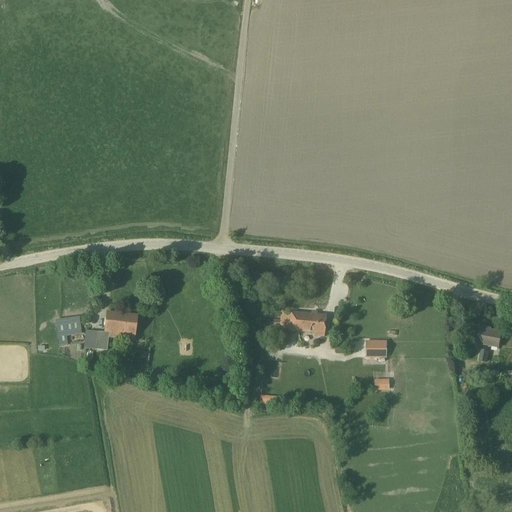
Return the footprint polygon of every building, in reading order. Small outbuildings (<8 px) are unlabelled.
[(107,351),(109,333),(121,334),(121,339),(134,340),(137,316),(107,312),(105,333),(98,332),(96,349),(107,351)] [(315,332),(315,336),(324,337),(325,316),(291,313),(291,314),(282,313),(281,328),(290,329),(290,330),(315,332)] [(66,336),(82,333),(80,317),(56,321),(58,337),(59,345),(67,344),(66,336)] [(481,328),(478,343),(498,347),(501,333),(487,330),(487,329),(481,328)] [(366,342),(366,358),(386,359),(386,342),(366,342)] [(279,346),(279,344),(267,343),(266,351),(278,352),(279,346)] [(487,363),(489,351),(480,350),(479,361),(487,363)] [(484,378),(499,378),(499,372),(490,371),(490,369),(484,369),(484,378)] [(151,375),(148,385),(161,388),(164,378),(151,375)] [(374,380),(375,390),(389,390),(388,380),(374,380)]
